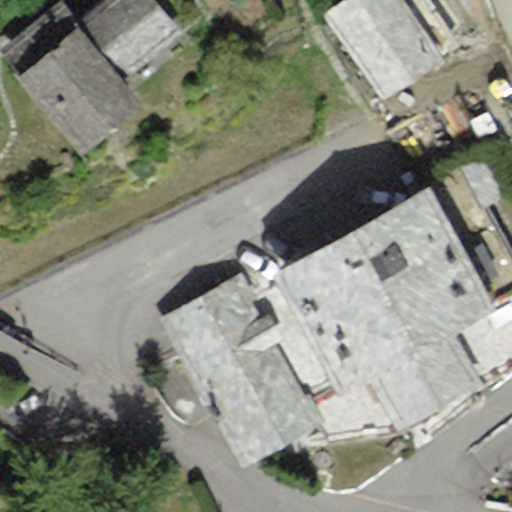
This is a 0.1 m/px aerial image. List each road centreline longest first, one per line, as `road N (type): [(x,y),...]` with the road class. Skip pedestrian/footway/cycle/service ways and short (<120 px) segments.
road 1 (residential): [(307,511),(0,346)]
road 2 (residential): [(409,511),(472,436),(511,405)]
